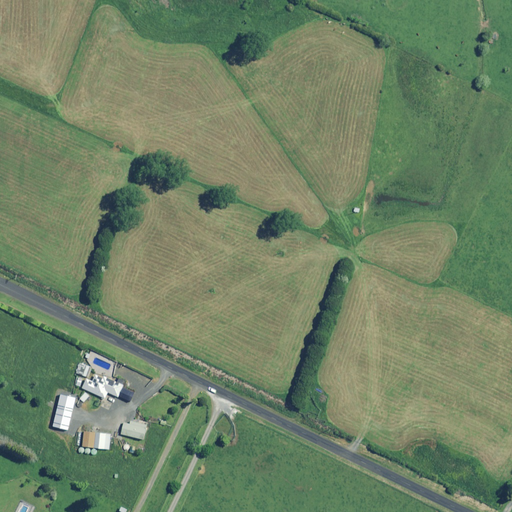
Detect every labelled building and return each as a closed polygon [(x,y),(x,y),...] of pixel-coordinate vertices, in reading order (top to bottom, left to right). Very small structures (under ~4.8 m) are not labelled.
[(90,366),(80,362),(75,373),(86,377),(90,366)] [(103,378),(95,375),(92,382),(86,379),(82,388),(105,399),(108,392),(118,397),(123,385),(104,377),(103,378)] [(89,396),(85,393),(80,399),(84,402),(89,396)] [(66,417),(65,425),(70,425),(70,431),(74,431),(75,422),(70,422),(70,417),(66,417)] [(130,422),(130,424),(123,423),(121,434),(144,440),(147,426),(130,422)] [(111,435),(84,432),(82,447),(109,449),(111,435)]
